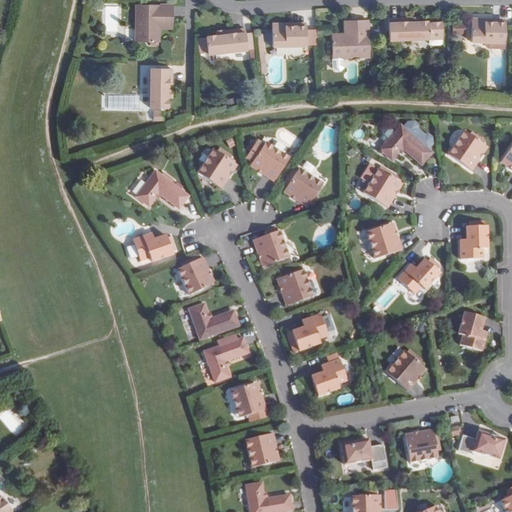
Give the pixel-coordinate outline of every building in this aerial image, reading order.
[(173,5),(169,5),(136,5),(135,42),(159,43),(159,29),(160,19),(172,19),(173,5)] [(172,19),(160,19),(159,29),(172,29),(172,19)] [(388,20),(388,23),(389,40),(429,39),(429,44),(430,45),(441,45),(442,44),(442,23),(440,23),(431,23),(431,24),(429,24),(429,23),(427,23),(427,22),(420,22),(420,23),(417,23),(402,23),(402,19),(388,20)] [(505,43),(505,26),(505,23),(485,22),(485,19),(472,19),(472,23),(471,42),(505,43)] [(370,57),(368,24),(368,20),(354,21),(355,34),(345,34),(331,35),(332,59),(370,57)] [(354,21),(345,21),(345,34),(355,34),(354,21)] [(306,30),(306,26),(285,27),(285,24),(272,24),(272,30),(273,47),(306,46),(306,45),(317,45),(317,30),(306,30)] [(465,34),(465,24),(453,24),(452,33),(465,34)] [(206,38),(208,53),(208,54),(247,50),(245,33),(245,29),(232,31),(232,35),(217,37),(214,37),(214,36),(207,37),(208,37),(206,38)] [(254,32),(245,33),(247,50),(256,49),(254,32)] [(208,53),(206,38),(198,39),(200,54),(208,53)] [(343,68),(343,58),(332,59),(333,68),(336,71),(340,71),(343,68)] [(172,69),(168,69),(151,69),(150,109),(167,109),(167,107),(168,107),(168,100),(167,100),(167,98),(167,83),(172,83),(172,69)] [(153,121),(164,121),(164,109),(153,109),(153,121)] [(398,124),(375,148),(387,159),(399,147),(413,161),(419,156),(422,159),(428,153),(398,124)] [(464,131),(450,151),(462,159),(460,163),(472,171),(479,160),(472,155),(480,143),(479,142),(470,136),(466,132),(464,131)] [(472,133),(470,136),(479,142),(481,139),(472,133)] [(290,158),(266,142),(264,145),(257,141),(255,144),(250,152),(248,155),(254,159),(252,163),(265,171),(263,174),(275,182),(290,158)] [(247,150),(250,152),(255,144),(252,142),(247,150)] [(480,143),(472,155),(479,160),(488,147),(480,143)] [(511,146),(503,159),(511,164),(511,146)] [(213,151),(202,167),(214,175),(209,183),(221,190),(228,179),(225,177),(233,164),(213,151)] [(450,151),(448,154),(460,163),(462,159),(450,151)] [(422,159),(419,156),(413,161),(417,165),(422,159)] [(511,164),(503,159),(501,162),(511,169),(511,164)] [(252,163),(250,166),(263,174),(265,171),(252,163)] [(236,166),(233,164),(225,177),(228,179),(236,166)] [(202,167),(197,174),(209,183),(214,175),(202,167)] [(300,167),(286,188),(299,196),(297,199),(308,206),(316,196),(308,191),(317,179),(300,167)] [(374,170),(365,188),(378,194),(374,202),(387,208),(393,196),(389,194),(396,180),(374,170)] [(155,171),(136,198),(149,208),(159,195),(175,207),(180,201),(183,204),(188,197),(155,171)] [(324,183),(317,179),(308,191),(316,196),(324,183)] [(396,180),(389,194),(393,196),(399,182),(396,180)] [(286,188),(284,191),(297,199),(299,196),(286,188)] [(365,188),(361,195),(374,202),(378,194),(365,188)] [(183,204),(180,201),(175,207),(178,210),(183,204)] [(394,223),(390,224),(395,239),(399,238),(394,223)] [(390,224),(367,232),(373,251),(387,246),(390,255),(403,251),(399,238),(395,239),(390,224)] [(460,248),(460,257),(463,257),(463,262),(477,262),(477,257),(483,257),(483,247),(487,247),(487,227),(466,226),(466,239),(466,248),(460,248)] [(253,240),(258,253),(261,252),(266,266),(289,258),(279,230),(253,240)] [(150,234),(142,237),(144,243),(152,240),(150,234)] [(142,237),(131,241),(138,262),(148,258),(150,263),(171,255),(170,252),(174,251),(169,237),(165,239),(164,236),(152,240),(144,243),(142,237)] [(387,246),(373,251),(376,259),(390,255),(387,246)] [(261,252),(258,253),(262,267),(266,266),(261,252)] [(203,257),(178,269),(190,295),(212,285),(206,272),(209,270),(203,257)] [(403,273),(397,280),(414,295),(421,288),(424,290),(437,275),(434,272),(438,269),(428,261),(425,264),(422,262),(413,271),(408,277),(403,273)] [(403,273),(408,277),(413,271),(409,267),(403,273)] [(209,270),(206,272),(212,285),(215,284),(209,270)] [(303,270),(280,278),(285,292),(282,293),(286,307),(299,302),(296,294),(310,289),(303,270)] [(280,278),(277,279),(282,293),(285,292),(280,278)] [(376,302),(385,310),(399,294),(391,286),(376,302)] [(310,289),(296,294),(299,302),(313,297),(310,289)] [(205,303),(189,309),(200,340),(239,326),(236,318),(232,319),(229,312),(210,319),(205,303)] [(457,345),(481,351),(484,339),(478,337),(481,329),(484,318),(464,312),(457,337),(460,338),(457,345)] [(298,351),(320,343),(318,339),(328,335),(321,314),(309,318),(312,324),(304,327),(292,331),(298,351)] [(304,327),(312,324),(309,318),(301,321),(304,327)] [(478,337),(484,339),(487,331),(481,329),(478,337)] [(294,352),(298,351),(292,331),(287,334),(294,352)] [(204,352),(215,383),(231,377),(226,362),(245,355),(242,348),(246,346),(243,338),(238,340),(236,334),(224,339),(226,344),(204,352)] [(405,352),(391,366),(402,376),(396,383),(405,392),(416,381),(413,378),(423,368),(405,352)] [(340,360),(329,364),(331,370),(323,372),(311,377),(318,396),(339,389),(337,384),(347,381),(340,360)] [(329,364),(320,366),(323,372),(331,370),(329,364)] [(391,366),(385,373),(396,383),(402,376),(391,366)] [(423,368),(413,378),(416,381),(425,371),(423,368)] [(232,392),(237,411),(252,407),(254,416),(249,417),(250,425),(268,420),(266,412),(263,399),(260,400),(256,386),(232,392)] [(252,407),(237,411),(240,420),(249,417),(254,416),(252,407)] [(459,426),(451,426),(451,436),(460,435),(459,426)] [(437,457),(432,430),(419,432),(419,435),(405,437),(408,462),(437,457)] [(499,460),(505,440),(478,432),(476,440),(462,435),(458,451),(471,455),(472,452),(499,460)] [(246,441),(253,469),(277,463),(273,449),(276,448),(272,434),(246,441)] [(340,444),(344,465),(371,460),(372,463),(384,461),(381,445),(369,448),(368,440),(340,444)] [(262,484),(246,487),(250,511),(292,511),(291,504),(287,505),(285,496),(265,500),(262,484)] [(511,511),(511,487),(509,489),(511,494),(511,495),(501,500),(507,511),(511,511)] [(375,496),(350,496),(350,511),(378,511),(378,510),(375,511),(375,496)] [(0,511),(12,511),(2,497),(0,498),(0,511)]
